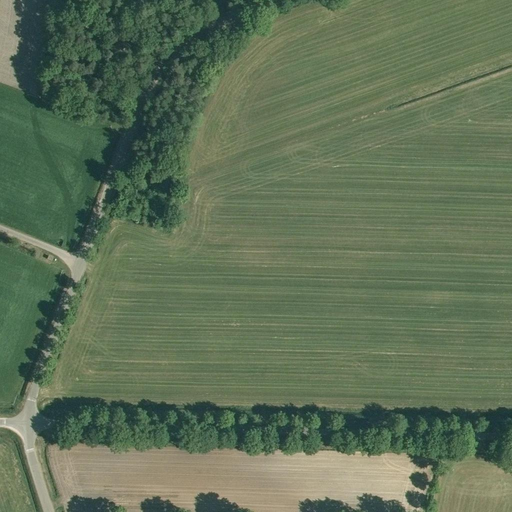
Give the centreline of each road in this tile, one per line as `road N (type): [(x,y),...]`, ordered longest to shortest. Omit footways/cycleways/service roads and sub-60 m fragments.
road 1 (unclassified): [(28,423),(36,383),(158,73),(213,27),(280,0)]
road 2 (unclassified): [(28,423),(511,437)]
